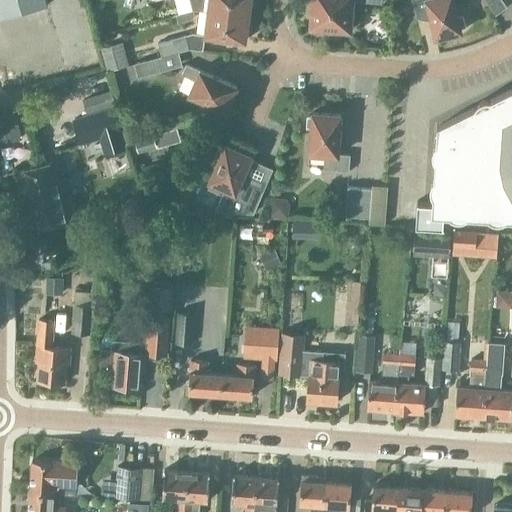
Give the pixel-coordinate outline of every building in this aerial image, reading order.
[(0,0),(0,18),(47,6),(45,0),(0,0)] [(190,0),(193,10),(208,12),(249,17),(250,8),(253,6),(253,0),(190,0)] [(312,0),(311,28),(314,28),(314,33),(325,34),(325,29),(351,31),(353,1),(382,3),(382,0),(312,0)] [(426,0),(436,38),(462,32),(461,28),(466,27),(463,17),(458,18),(453,0),(412,0),(413,2),(412,0),(426,0)] [(501,0),(484,0),(496,16),(507,8),(501,0)] [(249,17),(208,12),(205,36),(246,41),(249,17)] [(158,44),(162,57),(190,49),(186,36),(158,44)] [(68,45),(71,58),(93,54),(90,40),(68,45)] [(119,43),(102,48),(109,71),(126,67),(119,43)] [(162,72),(158,58),(135,64),(139,78),(162,72)] [(227,111),(237,87),(187,65),(182,75),(196,81),(189,95),(213,105),(211,110),(221,114),(223,110),(227,111)] [(511,89),(490,101),(487,100),(483,101),(480,103),(477,105),(475,108),(437,127),(436,145),(434,148),(433,152),(433,156),(433,160),(435,163),(434,180),(432,184),(431,187),(431,191),(431,195),(433,198),(433,204),(419,203),(419,202),(418,202),(416,226),(444,227),(445,226),(443,226),(444,216),(450,217),(452,219),(456,220),(460,220),(464,219),(467,218),(489,219),(492,221),(495,222),(499,223),(503,222),(506,220),(511,220),(511,89)] [(111,91),(83,99),(88,114),(115,106),(111,91)] [(108,133),(113,151),(124,147),(113,109),(75,120),(81,141),(108,133)] [(0,115),(0,131),(19,127),(15,111),(0,115)] [(338,155),(341,115),(313,113),(312,117),(308,117),(307,128),(312,128),(310,154),(325,155),(324,170),(349,172),(350,156),(338,155)] [(153,135),(135,140),(139,153),(157,148),(153,135)] [(209,183),(225,189),(216,211),(254,214),(267,185),(266,184),(263,190),(241,180),(252,156),(248,154),(249,151),(240,147),(238,150),(226,145),(224,148),(220,146),(215,156),(220,158),(209,183)] [(28,232),(46,227),(73,220),(58,162),(40,167),(13,174),(28,232)] [(372,189),(348,188),(346,216),(370,218),(372,189)] [(269,216),(287,216),(287,197),(269,197),(269,216)] [(455,231),(454,247),(476,249),(477,233),(455,231)] [(499,234),(488,234),(487,248),(498,248),(499,234)] [(415,252),(448,254),(449,238),(417,236),(415,252)] [(47,290),(63,290),(63,279),(48,278),(47,290)] [(359,313),(362,282),(351,281),(349,313),(359,313)] [(172,287),(152,286),(150,310),(170,311),(172,287)] [(91,335),(93,306),(74,304),(72,333),(91,335)] [(193,346),(195,314),(178,314),(175,344),(193,346)] [(113,387),(140,389),(141,389),(142,371),(145,371),(146,355),(166,357),(168,317),(148,315),(147,341),(144,344),(113,342),(112,352),(102,351),(101,368),(114,369),(113,387)] [(37,319),(36,346),(35,363),(38,363),(37,382),(65,384),(66,365),(69,365),(70,348),(53,347),(55,320),(37,319)] [(284,334),(281,374),(310,377),(308,401),(337,403),(339,378),(338,378),(339,368),(344,369),(345,354),(303,351),(304,336),(284,334)] [(373,373),(375,336),(358,335),(356,372),(373,373)] [(277,359),(278,339),(246,337),(245,357),(277,359)] [(459,371),(461,343),(444,342),(442,370),(459,371)] [(489,343),(488,361),(487,372),(483,418),(511,420),(511,405),(511,390),(501,390),(502,374),(503,375),(505,344),(489,343)] [(384,354),(383,365),(399,366),(399,355),(384,354)] [(399,355),(399,366),(416,368),(416,356),(399,355)] [(425,385),(439,386),(441,360),(426,359),(424,385),(425,385)] [(221,395),(222,374),(207,373),(208,361),(191,360),(189,392),(221,395)] [(471,371),(487,372),(488,361),(471,360),(470,371),(471,371)] [(222,374),(221,395),(253,397),(255,365),(238,363),(237,375),(222,374)] [(383,365),(382,382),(369,381),(367,409),(395,411),(399,366),(383,365)] [(399,366),(395,411),(423,414),(425,385),(409,384),(409,375),(415,375),(416,368),(399,366)] [(469,388),(456,387),(454,415),(483,418),(487,372),(471,371),(469,388)] [(89,453),(90,445),(78,444),(77,452),(89,453)] [(31,461),(30,493),(60,495),(74,496),(76,464),(31,461)] [(115,497),(139,499),(141,468),(117,466),(115,497)] [(162,499),(173,500),(171,511),(183,511),(186,474),(164,472),(162,499)] [(186,474),(183,511),(198,511),(199,502),(207,502),(209,475),(186,474)] [(253,511),(255,478),(233,477),(231,504),(245,505),(244,511),(253,511)] [(300,482),(299,505),(311,506),(310,511),(323,511),(326,483),(317,483),(317,478),(301,477),(301,482),(300,482)] [(278,480),(255,478),(253,511),(273,511),(274,507),(276,507),(278,480)] [(351,485),(326,483),(323,511),(338,511),(338,508),(349,508),(351,485)] [(395,511),(397,488),(372,487),(371,510),(382,511),(395,511)] [(397,488),(395,511),(420,511),(423,490),(397,488)] [(445,511),(447,492),(423,490),(420,511),(445,511)] [(470,511),(472,493),(447,492),(445,511),(470,511)] [(60,495),(30,493),(28,511),(64,511),(65,507),(59,507),(60,495)]
